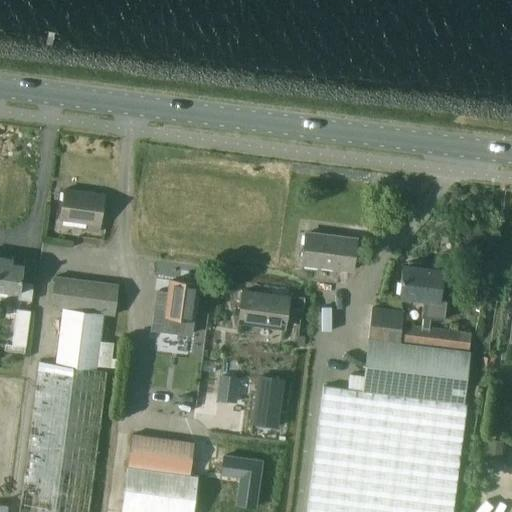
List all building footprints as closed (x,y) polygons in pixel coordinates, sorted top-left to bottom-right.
[(87,230),(100,232),(105,194),(65,189),(62,219),(88,222),(87,230)] [(303,263),(353,269),(357,239),(307,232),(303,263)] [(13,258),(0,256),(0,288),(20,291),(19,299),(33,300),(35,282),(23,281),(25,264),(13,263),(13,258)] [(409,259),(408,264),(403,264),(399,297),(425,300),(423,315),(445,318),(447,300),(441,299),(445,269),(423,266),(424,261),(409,259)] [(96,365),(119,368),(120,359),(113,359),(115,343),(100,341),(104,312),(115,314),(119,283),(56,276),(52,306),(65,307),(58,364),(96,369),(96,365)] [(169,292),(158,290),(153,331),(193,336),(199,284),(170,280),(169,292)] [(240,322),(285,327),(287,310),(289,296),(244,290),(240,322)] [(289,296),(287,310),(301,312),(303,298),(289,296)] [(374,306),(372,320),(402,324),(403,310),(374,306)] [(14,344),(27,346),(32,310),(18,308),(14,344)] [(372,320),(370,337),(400,341),(402,324),(372,320)] [(471,332),(402,324),(400,341),(469,350),(471,332)] [(469,350),(400,341),(370,337),(364,387),(464,400),(470,350),(469,350)] [(89,511),(109,371),(40,361),(19,511),(89,511)] [(223,396),(236,398),(239,374),(226,373),(223,396)] [(257,380),(252,426),(277,428),(282,383),(257,380)] [(454,511),(469,404),(326,385),(308,511),(454,511)] [(191,474),(195,442),(133,434),(129,466),(191,474)] [(488,441),(487,454),(502,456),(503,443),(488,441)] [(223,456),(221,474),(240,477),(236,504),(255,507),(261,461),(223,456)] [(191,474),(129,466),(128,466),(122,511),(126,511),(128,511),(194,511),(199,476),(191,474)]
